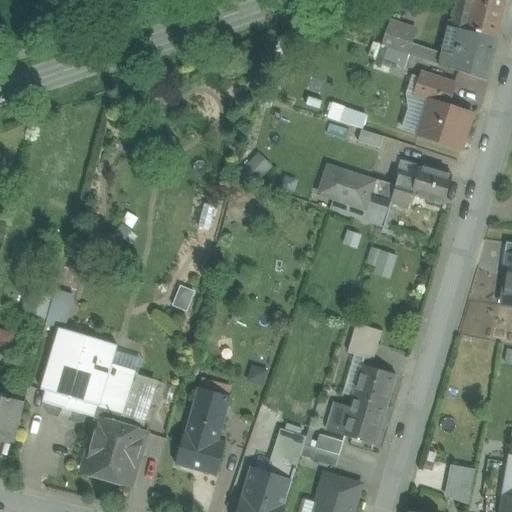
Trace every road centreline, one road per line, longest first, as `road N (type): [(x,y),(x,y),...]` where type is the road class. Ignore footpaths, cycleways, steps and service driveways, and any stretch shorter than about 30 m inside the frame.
road 1 (residential): [(511,80),(386,511)]
road 2 (secondary): [(292,0),(0,99)]
